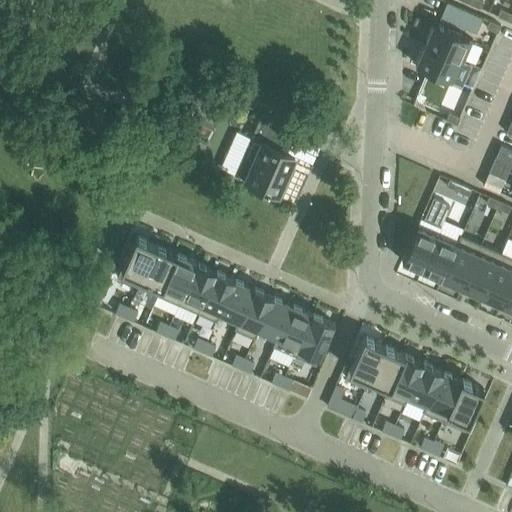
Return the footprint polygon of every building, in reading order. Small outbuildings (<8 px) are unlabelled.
[(479,8),(483,1),(480,0),(469,0),(469,3),(479,8)] [(447,2),(441,17),(476,32),(482,18),(447,2)] [(508,21),(511,13),(500,9),(497,16),(508,21)] [(497,32),(500,25),(489,20),(486,28),(497,32)] [(464,61),(473,40),(433,22),(424,43),(459,59),(459,60),(463,62),(464,61)] [(450,79),(459,60),(459,59),(424,43),(415,64),(450,79)] [(189,69),(177,97),(178,97),(204,108),(210,95),(229,103),(235,90),(189,69)] [(457,124),(460,117),(449,112),(446,119),(457,124)] [(261,113),(251,137),(262,142),(287,152),(297,129),(261,113)] [(237,130),(221,166),(239,174),(239,175),(246,178),(246,179),(278,193),(294,155),(287,152),(262,142),(251,137),(237,130)] [(503,169),(506,162),(495,157),(492,164),(503,169)] [(499,176),(503,169),(492,164),(488,171),(499,176)] [(457,191),(460,183),(449,178),(446,186),(457,191)] [(468,195),(471,188),(460,183),(457,191),(468,195)] [(497,208),(500,201),(489,196),(486,203),(497,208)] [(433,198),(424,220),(439,226),(449,205),(433,198)] [(508,213),(511,205),(500,201),(497,208),(508,213)] [(422,270),(438,234),(417,225),(401,260),(422,270)] [(442,278),(457,243),(456,243),(438,234),(422,270),(442,278)] [(462,287),(481,243),(461,234),(460,234),(456,243),(457,243),(442,278),(462,287)] [(137,286),(156,244),(135,235),(117,277),(137,286)] [(481,296),(501,252),(481,243),(462,287),(481,296)] [(157,295),(176,253),(156,244),(137,286),(157,295)] [(501,304),(511,279),(511,256),(501,252),(481,296),(501,304)] [(178,304),(197,262),(176,253),(157,295),(178,304)] [(197,312),(215,270),(197,262),(178,304),(197,312)] [(215,320),(234,278),(215,270),(197,312),(215,320)] [(235,329),(254,287),(234,278),(215,320),(216,321),(218,316),(236,324),(234,329),(235,329)] [(511,309),(511,279),(501,304),(511,309)] [(254,337),(272,295),(254,287),(235,329),(254,337)] [(274,346),(292,304),(272,295),(254,337),(255,338),(259,329),(277,337),(273,346),(274,346)] [(124,316),(128,307),(119,303),(115,312),(124,316)] [(293,355),(312,312),(292,304),(274,346),(293,355)] [(133,320),(137,311),(128,307),(124,316),(133,320)] [(315,364),(334,322),(312,312),(293,355),(315,364)] [(165,334),(169,325),(160,321),(156,330),(165,334)] [(174,338),(178,329),(169,325),(165,334),(174,338)] [(365,386),(384,344),(363,335),(345,377),(365,386)] [(202,350),(206,341),(197,337),(193,346),(202,350)] [(211,354),(215,345),(206,341),(202,350),(211,354)] [(385,395),(404,353),(384,344),(365,386),(366,387),(370,378),(388,386),(384,395),(385,395)] [(404,403),(422,361),(404,353),(385,395),(404,403)] [(241,367),(245,358),(235,354),(231,363),(241,367)] [(250,371),(254,362),(245,358),(241,367),(250,371)] [(424,412),(442,370),(422,361),(404,403),(405,404),(407,399),(425,407),(423,412),(424,412)] [(442,420),(461,378),(442,370),(424,412),(442,420)] [(280,385),(284,376),(275,372),(271,381),(280,385)] [(289,389),(293,380),(284,376),(280,385),(289,389)] [(464,430),(483,388),(461,378),(442,420),(464,430)] [(352,416),(356,407),(347,403),(343,412),(352,416)] [(361,421),(365,411),(356,407),(352,416),(361,421)] [(391,433),(395,424),(386,420),(381,429),(391,433)] [(400,437),(404,428),(395,424),(391,433),(400,437)] [(429,450),(433,441),(424,437),(420,446),(429,450)] [(438,454),(442,445),(433,441),(429,450),(438,454)]
